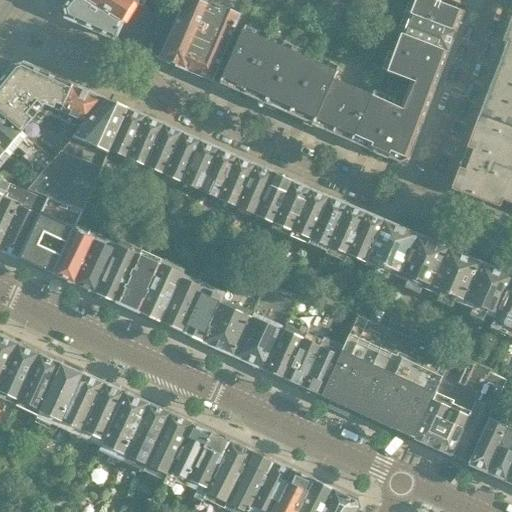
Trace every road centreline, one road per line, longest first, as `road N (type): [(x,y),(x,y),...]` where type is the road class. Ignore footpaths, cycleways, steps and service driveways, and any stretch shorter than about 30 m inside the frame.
road 1 (residential): [(417,207),(188,108),(154,75),(3,0)]
road 2 (residential): [(0,293),(401,480)]
road 3 (residential): [(495,0),(417,207)]
